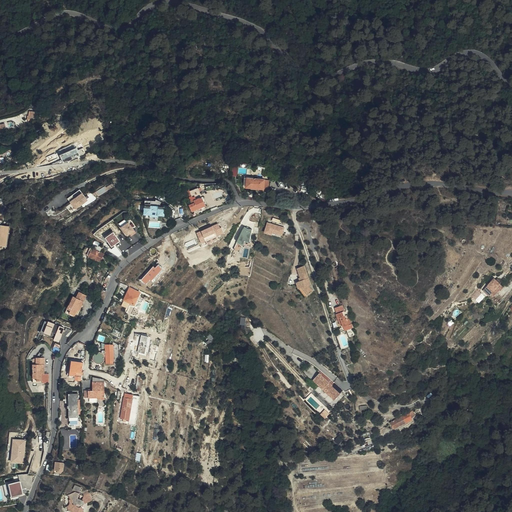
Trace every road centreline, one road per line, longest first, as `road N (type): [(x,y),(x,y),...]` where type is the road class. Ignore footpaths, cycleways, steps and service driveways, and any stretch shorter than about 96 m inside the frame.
road 1 (unclassified): [(0,39),(65,12),(122,28),(146,8),(172,1),(251,24),(316,72),(385,61),(434,70),(478,52),(511,85)]
road 2 (unclassified): [(239,203),(163,235),(122,264),(95,322),(60,359),(54,437),(28,511)]
road 3 (unclassified): [(511,192),(422,184),(333,204),(239,203)]
road 4 (unclassified): [(239,203),(228,182),(165,179),(104,161),(0,173)]
